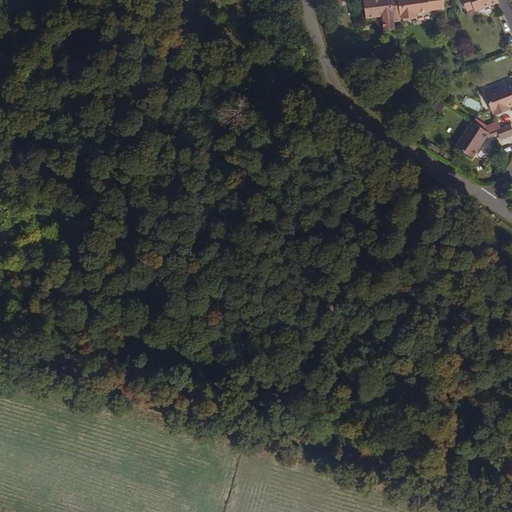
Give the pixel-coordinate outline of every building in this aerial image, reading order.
[(398,14),(396,0),(363,0),(365,17),(398,14)] [(445,10),(443,0),(396,0),(398,14),(399,21),(415,19),(416,15),(429,14),(431,11),(445,10)] [(497,4),(495,0),(460,0),(464,11),(472,9),(474,13),(497,4)] [(511,79),(488,89),(497,114),(511,108),(511,79)] [(486,139),(491,129),(473,118),(458,142),(478,154),(486,139)] [(511,135),(511,123),(500,128),(502,133),(504,138),(511,135)] [(486,139),(502,133),(500,128),(493,131),(491,129),(486,139)] [(504,149),(511,144),(511,135),(501,142),(504,149)]
